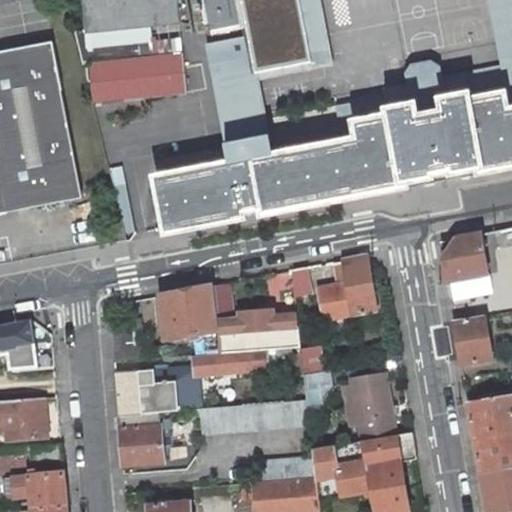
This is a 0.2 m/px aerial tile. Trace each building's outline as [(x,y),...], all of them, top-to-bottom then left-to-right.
[(84,0),(87,30),(180,20),(177,0),(84,0)] [(243,26),(237,0),(204,0),(211,32),(243,26)] [(299,0),(241,0),(257,74),(313,62),(299,0)] [(91,64),(94,102),(188,92),(183,54),(151,57),(149,40),(88,47),(86,30),(77,32),(85,64),(91,64)] [(33,209),(84,199),(79,171),(78,171),(58,69),(59,69),(54,42),(6,51),(6,52),(0,53),(0,214),(33,208),(33,209)] [(511,110),(511,111),(508,94),(472,101),(467,72),(444,77),(442,67),(434,60),(412,65),(407,76),(409,84),(386,88),(392,117),(356,124),(359,141),(274,157),(270,138),(230,145),(234,164),(158,179),(169,233),(250,218),(249,213),(268,209),(268,214),(413,186),(412,181),(409,169),(422,167),(424,179),(437,177),(436,173),(459,169),(460,172),(473,170),(471,157),(483,155),(485,167),(486,172),(511,167),(511,110)] [(485,167),(483,155),(471,157),(473,170),(485,167)] [(424,179),(422,167),(409,169),(412,181),(424,179)] [(268,214),(268,209),(249,213),(250,218),(268,214)] [(511,239),(511,227),(496,231),(498,242),(511,239)] [(481,234),(441,241),(448,282),(453,281),(456,298),(492,291),(481,234)] [(368,256),(335,262),(340,285),(320,289),(326,319),(377,310),(368,256)] [(308,267),(294,270),(296,297),(314,294),(308,267)] [(215,285),(163,295),(167,340),(194,335),(197,356),(222,354),(220,330),(219,321),(215,285)] [(298,314),(219,321),(220,330),(222,354),(266,350),(302,348),(298,314)] [(483,339),(490,337),(486,316),(479,317),(483,339)] [(479,317),(455,321),(462,364),(493,359),(490,337),(483,339),(479,317)] [(112,322),(116,362),(145,360),(142,319),(141,318),(114,320),(112,322)] [(33,320),(0,326),(0,356),(10,354),(9,349),(19,347),(20,350),(54,343),(53,335),(33,320)] [(222,354),(197,356),(198,368),(199,376),(268,369),(266,350),(222,354)] [(123,373),(116,374),(120,417),(146,415),(146,414),(161,412),(180,411),(177,382),(156,384),(155,371),(155,370),(133,372),(133,367),(122,367),(123,373)] [(198,368),(155,371),(156,384),(177,382),(180,411),(201,409),(199,376),(198,368)] [(330,370),(304,375),(307,400),(309,411),(337,406),(330,370)] [(354,389),(345,391),(351,425),(359,424),(362,437),(397,431),(394,416),(399,415),(398,406),(392,407),(387,373),(352,379),(354,389)] [(511,394),(468,402),(481,473),(511,469),(511,394)] [(45,398),(0,401),(0,427),(7,426),(9,440),(48,437),(45,398)] [(307,400),(201,409),(203,435),(310,426),(309,411),(307,400)] [(146,415),(120,417),(124,465),(164,462),(161,412),(146,414),(146,415)] [(413,433),(313,450),(314,457),(316,477),(318,500),(368,491),(370,499),(374,498),(376,511),(404,511),(410,511),(402,461),(418,459),(413,433)] [(62,444),(33,447),(34,464),(63,461),(62,444)] [(260,461),(261,481),(316,477),(314,457),(260,461)] [(511,469),(481,473),(487,511),(496,511),(511,509),(511,469)] [(32,496),(33,509),(67,506),(64,473),(37,475),(36,470),(31,471),(31,476),(13,478),(15,498),(32,496)] [(255,482),(257,511),(319,511),(318,500),(316,477),(261,481),(255,482)] [(191,511),(191,502),(150,506),(150,511),(191,511)]
